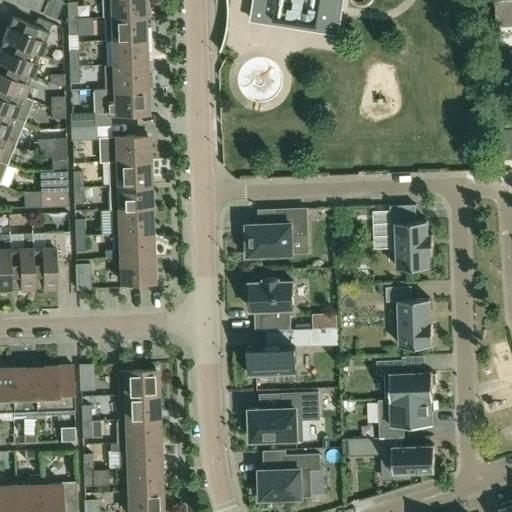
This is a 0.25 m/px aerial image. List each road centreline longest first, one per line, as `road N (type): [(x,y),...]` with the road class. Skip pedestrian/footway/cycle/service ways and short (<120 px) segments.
road 1 (residential): [(460,186),(471,484)]
road 2 (residential): [(460,186),(199,195)]
road 3 (residential): [(204,321),(0,328)]
road 4 (residential): [(199,195),(193,0)]
road 5 (residential): [(225,511),(209,441),(204,321)]
road 6 (residential): [(204,321),(199,195)]
